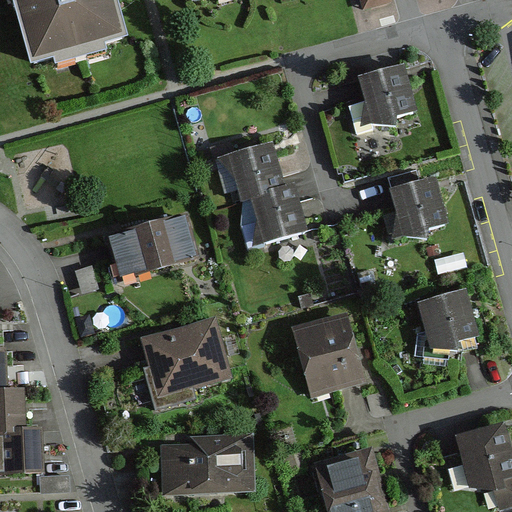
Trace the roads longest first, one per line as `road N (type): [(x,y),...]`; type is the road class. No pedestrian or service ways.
road 1 (residential): [(511,264),(448,19),(294,61),(337,214)]
road 2 (residential): [(0,228),(41,285),(101,511)]
road 3 (residential): [(511,394),(402,430),(420,511)]
